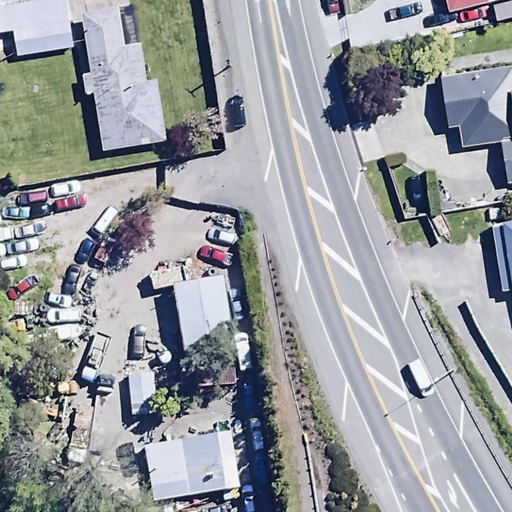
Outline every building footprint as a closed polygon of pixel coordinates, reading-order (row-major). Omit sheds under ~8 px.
[(0,0),(0,39),(13,38),(15,61),(70,54),(63,1),(54,2),(53,0),(0,0)] [(486,0),(438,0),(444,21),(488,8),(486,0)] [(117,12),(79,19),(90,80),(81,82),(85,101),(91,100),(102,159),(167,148),(155,84),(147,86),(141,49),(125,52),(117,12)] [(511,71),(440,82),(447,134),(458,132),(461,153),(501,147),(507,190),(511,189),(511,71)] [(511,226),(490,230),(501,297),(511,294),(511,226)] [(171,291),(183,365),(235,356),(222,283),(171,291)] [(224,371),(192,369),(191,387),(223,389),(224,371)] [(154,378),(127,380),(129,422),(157,420),(154,378)] [(230,436),(141,450),(151,509),(239,495),(230,436)]
